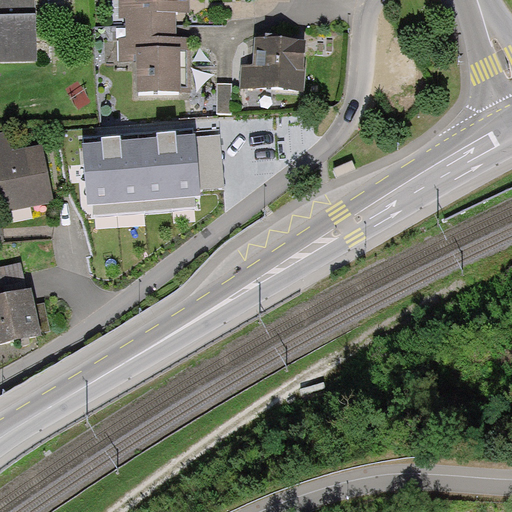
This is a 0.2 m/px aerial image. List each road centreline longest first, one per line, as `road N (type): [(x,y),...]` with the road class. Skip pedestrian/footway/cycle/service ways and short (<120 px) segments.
road 1 (secondary): [(511,128),(0,437)]
road 2 (residential): [(0,375),(171,268),(338,139),(359,102),(373,0)]
road 3 (track): [(325,359),(117,511)]
road 4 (residential): [(511,488),(363,484),(284,511)]
road 5 (unknown): [(367,18),(305,10),(246,28),(233,44)]
